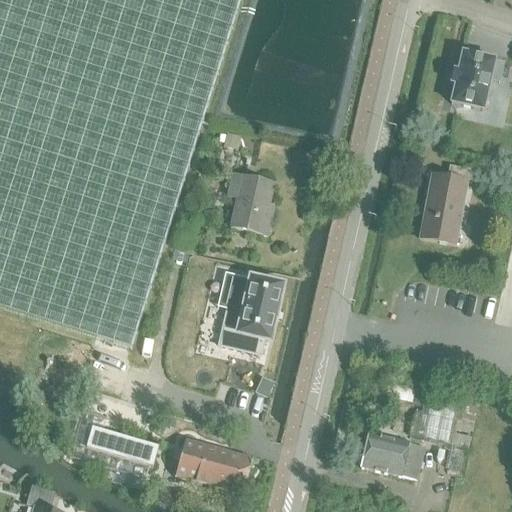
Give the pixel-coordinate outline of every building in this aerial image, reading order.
[(0,0),(0,311),(130,352),(217,73),(234,20),(240,0),(0,0)] [(453,76),(449,89),(454,90),(450,108),(482,116),(491,74),(501,77),(502,73),(503,68),(493,66),(461,58),(458,73),(457,77),(453,76)] [(474,188),(476,178),(448,172),(446,183),(430,180),(418,243),(454,250),(466,187),(474,188)] [(266,241),(271,220),(266,218),(272,190),(231,181),(226,203),(236,205),(230,233),(266,241)] [(281,290),(234,279),(218,349),(259,359),(263,343),(268,345),(281,290)] [(468,454),(473,431),(477,408),(479,408),(482,391),(462,387),(457,411),(455,411),(424,405),(429,383),(382,373),(371,427),(385,419),(388,406),(415,412),(409,442),(448,450),(463,453),(468,454)] [(90,432),(84,452),(99,457),(135,467),(148,471),(151,472),(157,452),(101,435),(90,432)] [(415,486),(422,453),(368,440),(360,473),(415,486)] [(173,485),(174,480),(240,498),(249,463),(184,445),(182,454),(169,450),(161,481),(173,485)] [(448,450),(444,472),(459,475),(463,453),(448,450)]
